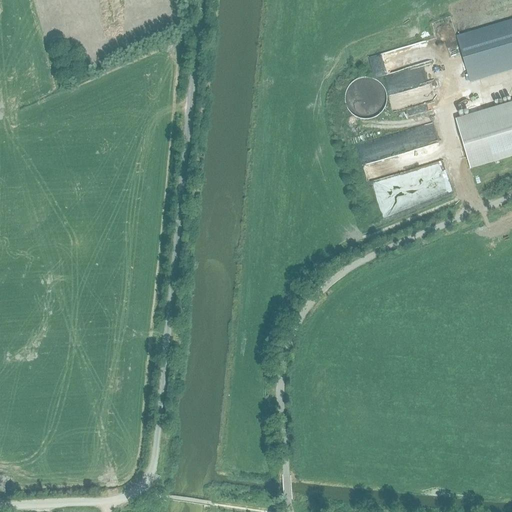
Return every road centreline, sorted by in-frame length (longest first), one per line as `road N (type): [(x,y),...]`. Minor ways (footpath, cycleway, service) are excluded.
road 1 (unclassified): [(131,511),(154,460),(198,0)]
road 2 (unclassified): [(289,511),(279,368),(290,328),(311,297),(341,269),(511,193)]
